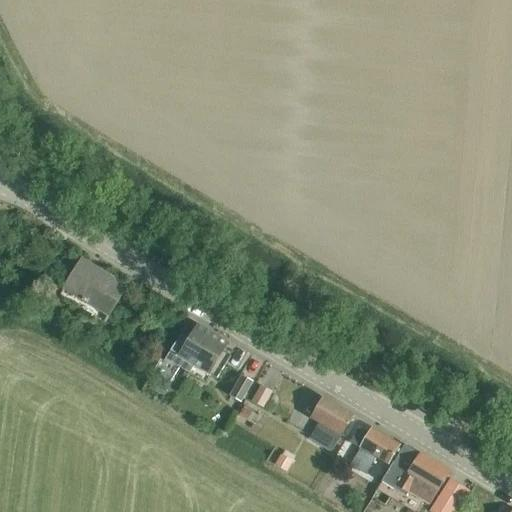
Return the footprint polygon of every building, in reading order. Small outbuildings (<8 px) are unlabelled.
[(65,290),(61,297),(106,323),(110,317),(116,307),(128,285),(83,259),(77,269),(71,280),(65,290)] [(169,357),(192,370),(195,364),(214,334),(199,325),(194,333),(186,329),(177,343),(169,357)] [(214,334),(195,364),(219,378),(231,356),(224,352),(230,343),(214,334)] [(163,359),(156,372),(172,382),(180,369),(166,361),(163,359)] [(241,402),(250,387),(253,381),(243,375),(231,397),(241,402)] [(266,409),(270,399),(274,392),(261,386),(253,402),(266,409)] [(319,423),(312,435),(310,439),(332,452),(354,415),(325,398),(321,404),(314,400),(307,411),(313,415),(311,419),(319,423)] [(245,405),(238,417),(246,422),(254,410),(245,405)] [(362,449),(360,453),(352,465),(367,474),(377,458),(390,465),(402,446),(372,428),(370,433),(361,427),(352,443),(362,449)] [(282,454),(276,464),(288,471),(294,461),(282,454)] [(399,487),(412,494),(430,506),(451,472),(422,454),(410,472),(395,463),(383,482),(397,490),(399,487)] [(451,479),(429,511),(457,511),(471,492),(451,479)]
